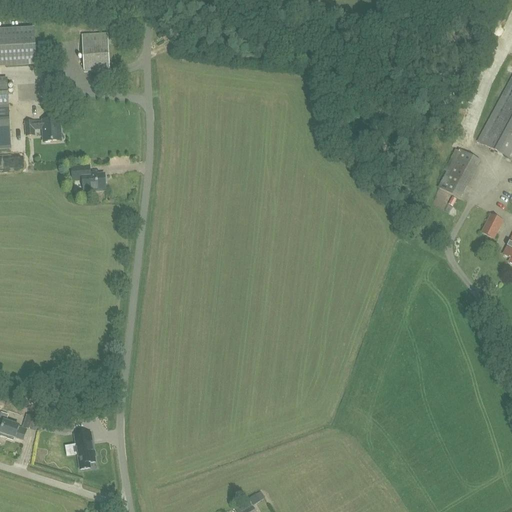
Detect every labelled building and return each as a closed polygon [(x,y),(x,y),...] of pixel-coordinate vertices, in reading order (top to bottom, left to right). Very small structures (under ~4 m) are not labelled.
[(35,29),(0,30),(0,68),(37,66),(35,29)] [(84,72),(110,70),(108,35),(82,36),(84,72)] [(7,79),(0,79),(0,148),(11,148),(7,79)] [(511,160),(511,81),(479,142),(511,160)] [(44,144),(61,143),(60,121),(43,122),(43,123),(34,123),(26,123),(27,137),(35,137),(35,131),(43,130),(44,144)] [(460,199),(481,162),(460,150),(439,188),(460,199)] [(85,192),(106,191),(105,176),(97,176),(97,175),(87,175),(87,168),(73,169),(74,181),(84,180),(85,192)] [(490,215),(481,233),(494,240),(503,222),(490,215)] [(1,434),(8,436),(7,439),(14,441),(15,438),(16,439),(16,438),(24,440),(27,430),(19,428),(20,426),(5,421),(7,415),(1,413),(0,412),(0,429),(2,430),(1,434)] [(24,428),(37,432),(41,418),(28,415),(24,428)] [(90,464),(95,463),(91,434),(75,437),(76,446),(78,456),(80,471),(90,469),(90,464)] [(255,511),(248,499),(235,507),(234,508),(235,511),(255,511)]
